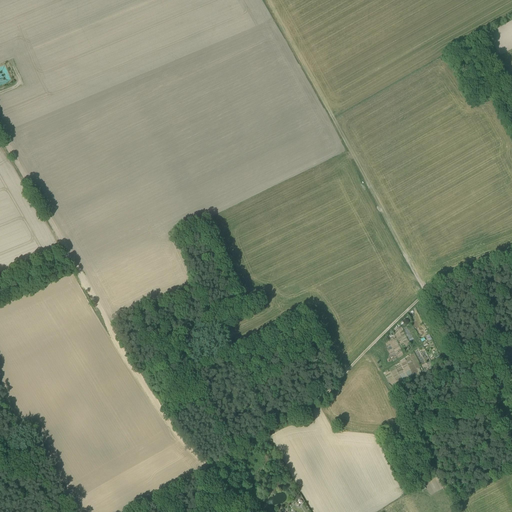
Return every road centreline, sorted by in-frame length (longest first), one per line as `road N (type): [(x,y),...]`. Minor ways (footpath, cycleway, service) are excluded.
road 1 (track): [(269,427),(330,388),(435,284),(511,255)]
road 2 (track): [(459,511),(401,397),(365,351)]
road 3 (track): [(63,245),(129,363)]
road 4 (track): [(129,363),(207,467)]
road 5 (track): [(0,133),(63,245)]
